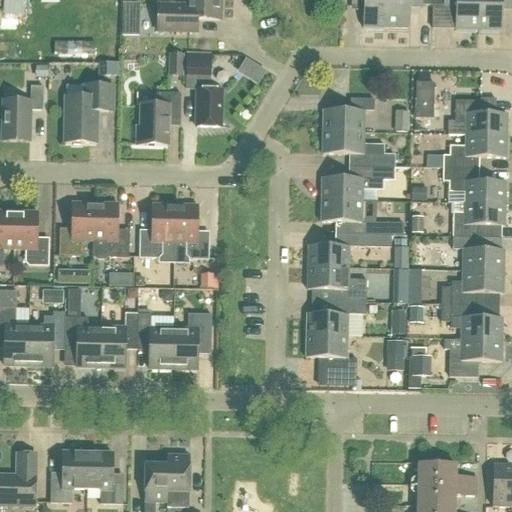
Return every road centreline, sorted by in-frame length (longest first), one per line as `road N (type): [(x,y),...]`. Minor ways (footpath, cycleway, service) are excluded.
road 1 (residential): [(511,63),(306,56),(255,135)]
road 2 (residential): [(274,405),(280,161),(255,135)]
road 3 (residential): [(255,135),(222,176),(0,178)]
road 4 (residential): [(274,405),(0,396)]
road 5 (residential): [(511,408),(336,405)]
